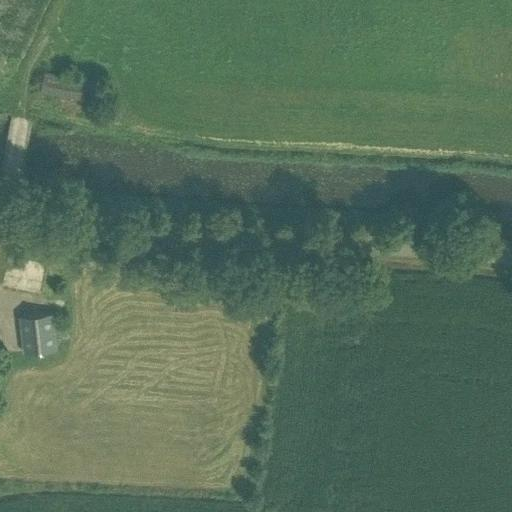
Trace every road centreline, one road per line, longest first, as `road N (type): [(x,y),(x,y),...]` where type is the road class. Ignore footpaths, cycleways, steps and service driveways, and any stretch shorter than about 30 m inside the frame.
road 1 (unclassified): [(511,261),(180,242),(0,216)]
road 2 (track): [(0,216),(23,93),(66,0)]
